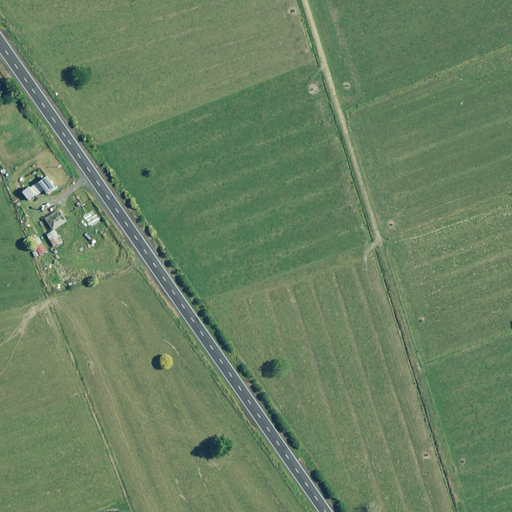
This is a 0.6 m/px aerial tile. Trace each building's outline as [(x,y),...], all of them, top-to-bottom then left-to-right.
[(35,195),(36,196),(43,190),(47,194),(50,192),(55,187),(47,177),(39,184),(38,182),(23,193),(27,200),(29,199),(35,195)] [(67,220),(58,209),(44,218),(53,230),(67,220)] [(62,241),(55,229),(46,235),(54,246),(62,241)] [(46,251),(38,236),(31,240),(36,249),(32,252),(35,257),(46,251)] [(26,323),(22,312),(0,318),(0,325),(2,331),(26,323)]
